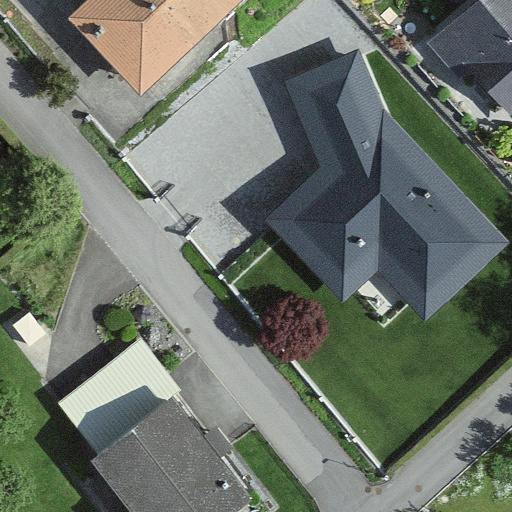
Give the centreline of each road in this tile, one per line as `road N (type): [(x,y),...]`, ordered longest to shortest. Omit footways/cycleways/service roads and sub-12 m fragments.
road 1 (residential): [(355,511),(0,78)]
road 2 (residential): [(511,406),(398,511)]
